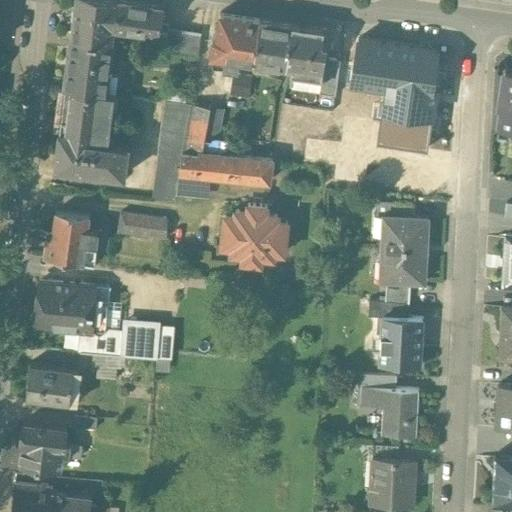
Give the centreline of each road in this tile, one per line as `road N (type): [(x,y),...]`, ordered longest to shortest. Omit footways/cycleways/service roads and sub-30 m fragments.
road 1 (residential): [(457,511),(474,28)]
road 2 (residential): [(0,395),(38,91),(29,51),(38,0)]
road 3 (unknown): [(18,249),(259,276)]
road 4 (residential): [(281,0),(474,28)]
